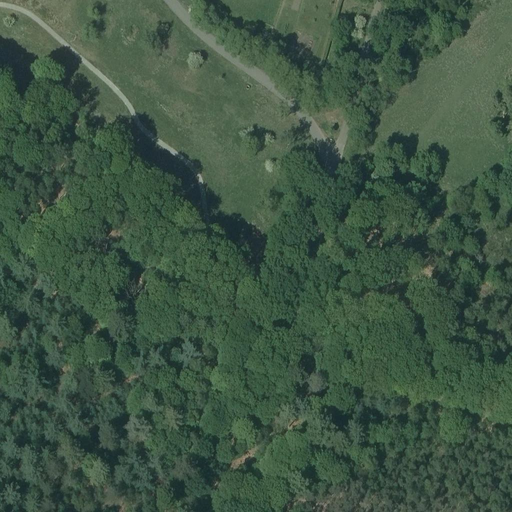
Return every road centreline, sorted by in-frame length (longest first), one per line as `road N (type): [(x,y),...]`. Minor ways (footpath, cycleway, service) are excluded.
road 1 (unclassified): [(511,390),(288,341),(335,144)]
road 2 (track): [(237,511),(288,341)]
road 3 (unclassified): [(168,0),(279,94)]
